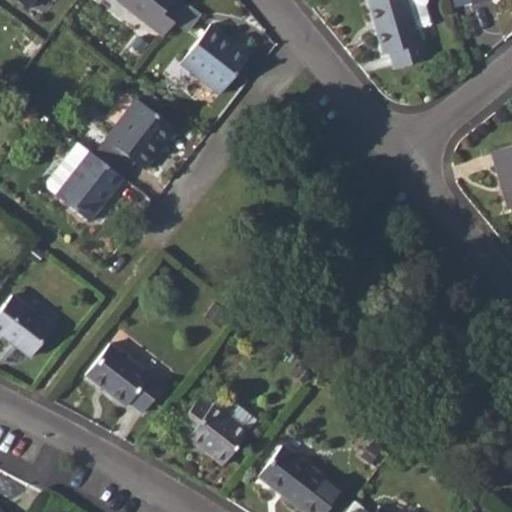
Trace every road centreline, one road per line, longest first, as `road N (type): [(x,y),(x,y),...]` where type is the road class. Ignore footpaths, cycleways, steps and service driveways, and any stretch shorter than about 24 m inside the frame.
road 1 (residential): [(315,36),(171,218)]
road 2 (residential): [(0,414),(112,465),(189,511)]
road 3 (residential): [(315,36),(419,172)]
road 4 (residential): [(419,172),(511,302)]
road 5 (residential): [(419,172),(511,95)]
